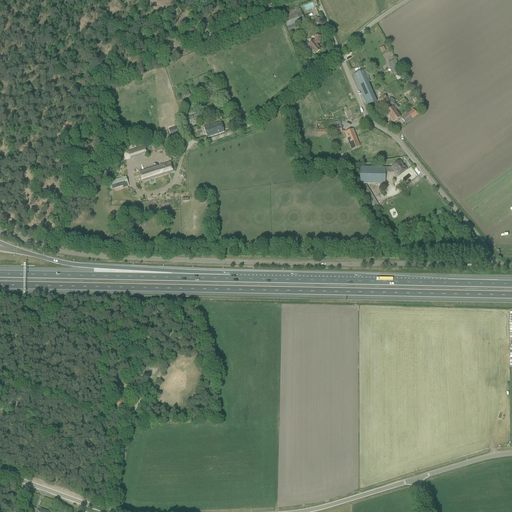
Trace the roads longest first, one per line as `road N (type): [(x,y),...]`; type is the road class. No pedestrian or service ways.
road 1 (motorway): [(0,284),(511,295)]
road 2 (unclassified): [(491,263),(108,257),(0,232)]
road 3 (motorway): [(511,284),(230,278)]
road 4 (unclassified): [(491,263),(401,148),(363,116),(340,56)]
road 5 (motorway): [(230,278),(0,274)]
road 6 (motorway): [(230,278),(78,265),(16,251)]
road 7 (unclassified): [(186,153),(249,131),(340,56)]
road 8 (track): [(307,0),(211,39),(145,0)]
road 9 (unclassified): [(413,478),(297,511)]
